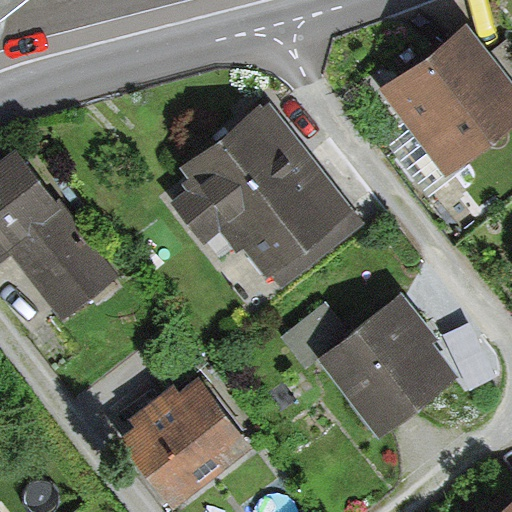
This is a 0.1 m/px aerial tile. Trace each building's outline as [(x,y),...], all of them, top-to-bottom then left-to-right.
[(0,0),(0,19),(24,0),(0,0)] [(386,86),(448,162),(511,109),(511,58),(499,42),(480,58),(456,29),(386,86)] [(178,174),(192,191),(174,206),(197,234),(219,216),(279,288),(354,226),(258,109),(178,174)] [(0,239),(60,316),(107,280),(9,154),(0,161),(0,239)] [(378,429),(446,376),(389,303),(321,356),(378,429)] [(171,495),(236,446),(191,386),(125,436),(171,495)] [(511,511),(511,497),(493,511),(511,511)]
